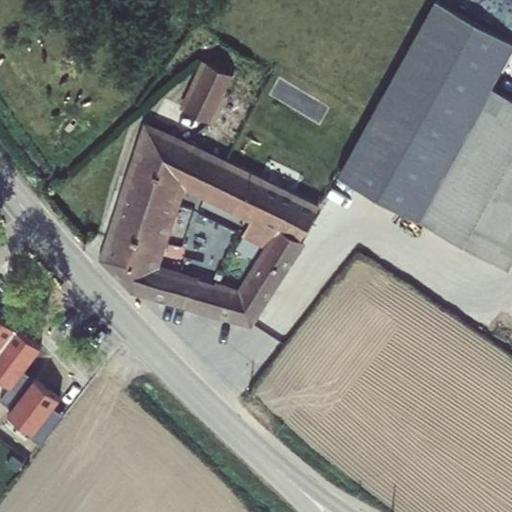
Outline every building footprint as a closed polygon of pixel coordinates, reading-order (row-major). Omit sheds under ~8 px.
[(430,0),(337,172),(511,271),(511,269),(511,95),(489,82),(511,38),(511,37),(442,0),(430,0)] [(76,70),(91,57),(71,35),(56,48),(76,70)] [(212,134),(229,106),(241,87),(211,69),(183,116),(212,134)] [(319,220),(274,199),(249,187),(225,176),(150,140),(106,271),(136,302),(254,336),(305,255),(300,251),(319,220)] [(237,150),(225,176),(249,187),(261,162),(237,150)] [(281,183),(274,199),(319,220),(328,206),(281,183)] [(0,347),(16,327),(0,315),(0,347)] [(41,348),(16,327),(0,347),(0,376),(11,386),(41,348)] [(37,377),(9,414),(34,433),(62,397),(37,377)]
